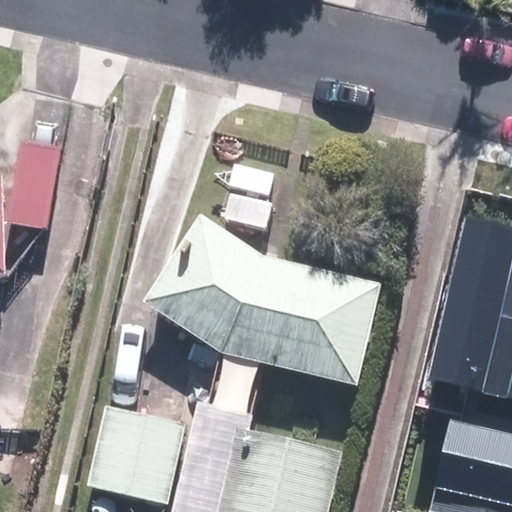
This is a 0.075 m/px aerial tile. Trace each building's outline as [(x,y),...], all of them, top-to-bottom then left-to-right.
[(511,227),(466,217),(429,378),(498,394),(511,336),(511,227)] [(255,271),(190,232),(141,310),(213,359),(340,385),(360,292),(255,271)] [(511,336),(498,394),(511,396),(511,336)] [(177,436),(100,417),(83,486),(161,504),(177,436)] [(511,511),(511,432),(449,418),(427,511),(511,511)] [(314,511),(324,463),(229,443),(214,511),(314,511)]
